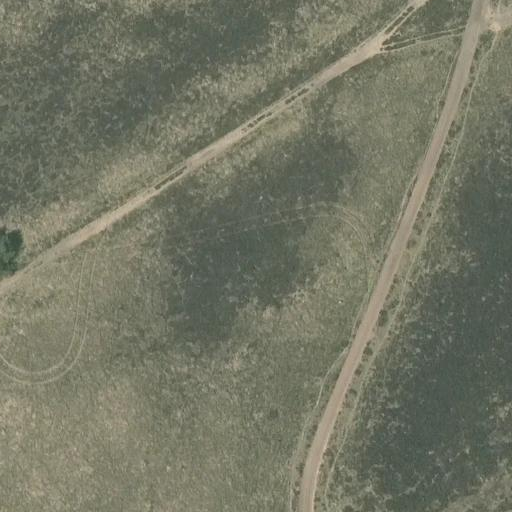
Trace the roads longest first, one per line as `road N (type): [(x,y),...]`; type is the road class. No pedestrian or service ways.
road 1 (track): [(298,511),(321,417),(483,0)]
road 2 (track): [(0,280),(345,68),(415,0)]
road 3 (track): [(345,68),(437,41),(471,45),(511,14)]
